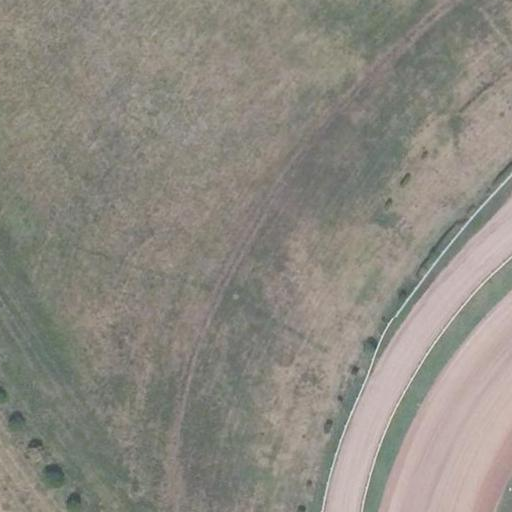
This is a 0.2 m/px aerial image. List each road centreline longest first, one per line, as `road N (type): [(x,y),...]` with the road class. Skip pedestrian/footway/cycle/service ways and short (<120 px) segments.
road 1 (unknown): [(169,511),(178,393),(229,267),(328,120),(452,0)]
road 2 (unknown): [(0,379),(97,511)]
